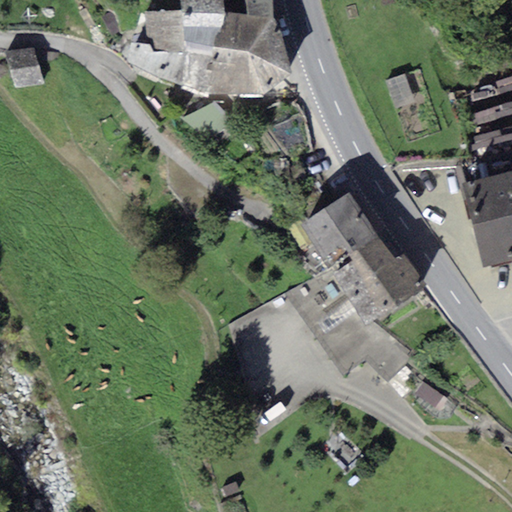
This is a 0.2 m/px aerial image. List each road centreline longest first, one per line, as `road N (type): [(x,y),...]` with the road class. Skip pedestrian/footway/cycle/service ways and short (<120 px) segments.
road 1 (primary): [(511,374),(355,144),(302,0)]
road 2 (track): [(511,497),(482,469),(350,389)]
